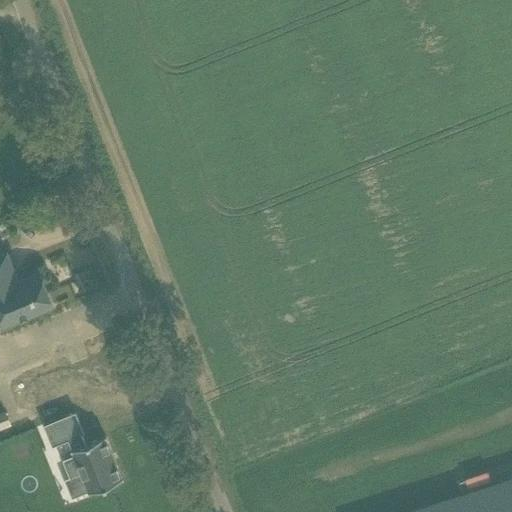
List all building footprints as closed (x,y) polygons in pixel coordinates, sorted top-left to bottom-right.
[(0,326),(4,325),(4,326),(34,313),(52,306),(39,273),(17,281),(6,254),(0,255),(0,326)] [(50,380),(11,396),(20,420),(59,404),(50,380)] [(3,411),(0,412),(0,428),(9,425),(3,411)] [(75,411),(44,424),(52,444),(67,438),(74,455),(64,459),(71,477),(81,473),(89,492),(121,479),(105,437),(87,444),(82,433),(83,433),(75,411)] [(511,511),(511,479),(411,511),(511,511)]
